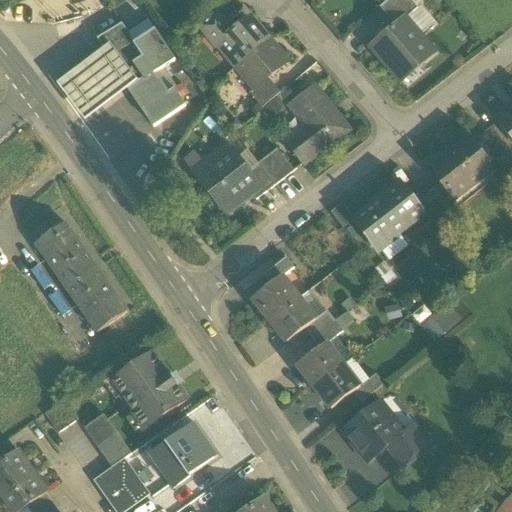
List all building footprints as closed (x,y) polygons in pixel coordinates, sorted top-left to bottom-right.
[(390,0),(380,9),(396,27),(405,19),(406,20),(418,10),(414,5),(409,0),(390,0)] [(241,7),(224,21),(233,33),(250,18),(250,15),(244,8),(241,7)] [(432,26),(418,10),(406,20),(420,36),(432,26)] [(198,28),(206,37),(224,21),(216,12),(198,28)] [(269,40),(250,18),(233,33),(224,21),(206,37),(216,49),(221,45),(238,66),(269,40)] [(370,48),(399,82),(419,65),(420,67),(435,54),(420,36),(406,20),(405,19),(396,27),(370,48)] [(104,51),(116,68),(140,54),(133,45),(135,44),(122,25),(97,40),(104,51)] [(140,54),(154,74),(163,70),(163,69),(174,62),(154,31),(135,44),(133,45),(140,54)] [(288,62),(269,40),(238,66),(235,69),(254,90),(254,91),(268,79),(288,62)] [(89,117),(128,87),(116,68),(104,51),(62,83),(89,117)] [(128,87),(130,90),(154,74),(140,54),(116,68),(128,87)] [(163,69),(163,70),(167,75),(178,68),(174,62),(163,69)] [(187,81),(178,68),(167,75),(176,88),(187,81)] [(176,88),(167,75),(163,70),(154,74),(167,94),(174,90),(176,88)] [(142,111),(167,94),(154,74),(130,90),(129,91),(142,111)] [(249,94),(262,109),(280,93),(268,79),(254,91),(254,90),(249,94)] [(288,146),(303,166),(348,132),(315,87),(289,107),(308,131),(288,146)] [(185,107),(174,90),(167,94),(142,111),(154,128),(185,107)] [(511,112),(499,123),(511,139),(511,112)] [(428,169),(450,197),(491,166),(469,138),(428,169)] [(192,172),(226,216),(241,205),(238,201),(250,192),(251,191),(241,178),(248,172),(227,145),(192,172)] [(25,149),(0,167),(0,233),(56,194),(25,149)] [(276,150),(258,165),(275,187),(294,172),(276,150)] [(256,201),(275,187),(258,165),(248,172),(241,178),(251,191),(250,192),(252,196),(256,201)] [(355,221),(375,247),(394,232),(395,234),(397,233),(421,214),(413,205),(398,185),(380,198),(382,200),(355,221)] [(434,188),(423,197),(439,217),(450,208),(434,188)] [(238,201),(241,205),(252,196),(250,192),(238,201)] [(446,226),(439,217),(423,197),(413,205),(421,214),(436,234),(446,226)] [(35,245),(97,334),(127,314),(65,224),(35,245)] [(394,232),(375,247),(388,264),(409,248),(397,233),(395,234),(394,232)] [(16,259),(0,269),(0,284),(6,294),(16,288),(53,343),(66,334),(16,259)] [(263,276),(271,286),(281,278),(282,278),(294,269),(286,259),(263,276)] [(253,300),(270,322),(298,300),(282,278),(281,278),(271,286),(253,300)] [(310,291),(298,300),(315,321),(327,312),(310,291)] [(315,321),(298,300),(270,322),(287,344),(305,330),(316,322),(315,321)] [(423,324),(435,340),(469,316),(458,300),(423,324)] [(305,330),(312,340),(335,322),(327,312),(315,321),(316,322),(305,330)] [(343,333),(335,322),(312,340),(320,349),(326,344),(327,345),(336,338),(343,333)] [(327,345),(343,366),(353,359),(336,338),(327,345)] [(18,342),(0,354),(0,369),(25,352),(18,342)] [(297,366),(314,388),(343,366),(327,345),(326,344),(320,349),(297,366)] [(130,413),(143,432),(187,401),(178,387),(179,386),(172,375),(170,376),(154,353),(111,383),(132,412),(130,413)] [(369,381),(353,359),(343,366),(359,388),(369,381)] [(359,388),(343,366),(314,388),(331,411),(353,394),(360,389),(359,388)] [(353,394),(361,404),(383,386),(375,376),(369,381),(359,388),(360,389),(353,394)] [(0,386),(0,423),(6,433),(23,422),(0,386)] [(44,415),(58,435),(78,421),(64,401),(44,415)] [(343,433),(367,464),(386,449),(405,434),(404,433),(381,403),(343,433)] [(103,415),(84,430),(112,469),(131,455),(103,415)] [(156,468),(172,490),(218,458),(195,425),(150,456),(158,467),(156,468)] [(386,449),(404,471),(432,449),(414,426),(404,433),(405,434),(386,449)] [(0,466),(18,454),(8,441),(0,446),(0,466)] [(0,496),(33,473),(19,453),(18,454),(0,466),(0,496)] [(112,469),(94,482),(115,511),(124,511),(148,496),(124,462),(132,456),(131,455),(112,469)] [(47,494),(33,473),(0,496),(0,498),(9,511),(21,511),(23,510),(44,496),(47,494)] [(23,510),(24,511),(49,511),(53,509),(44,496),(23,510)] [(247,511),(272,511),(264,500),(247,511)] [(511,511),(511,503),(508,501),(499,511),(511,511)]
